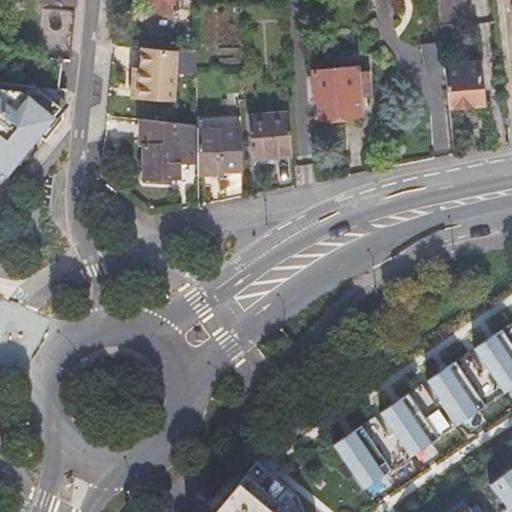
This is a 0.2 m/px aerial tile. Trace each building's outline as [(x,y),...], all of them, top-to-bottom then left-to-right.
[(178,0),(156,0),(156,12),(177,14),(178,0)] [(436,0),(439,28),(466,25),(463,0),(436,0)] [(72,59),(77,11),(45,8),(40,56),(72,59)] [(428,79),(445,77),(441,45),(424,47),(428,79)] [(179,53),(143,49),(142,71),(139,71),(136,99),(174,103),(179,53)] [(451,111),(487,108),(482,65),(465,66),(466,70),(447,72),(451,111)] [(367,104),(365,81),(358,82),(357,70),(357,66),(312,70),(316,116),(360,113),(360,105),(367,104)] [(0,171),(2,169),(7,172),(29,144),(25,141),(33,131),(46,141),(62,121),(64,108),(35,84),(0,80),(0,171)] [(292,156),(288,113),(248,117),(251,161),(292,156)] [(197,125),(197,140),(198,174),(219,174),(219,171),(242,170),(240,117),(197,118),(197,125)] [(197,140),(197,125),(170,123),(170,141),(170,145),(142,146),(143,166),(146,166),(147,178),(179,177),(179,165),(185,165),(197,165),(197,140)] [(511,324),(334,445),(365,490),(511,389),(511,324)] [(305,511),(298,496),(258,461),(256,463),(215,511),(305,511)] [(511,469),(492,485),(511,511),(511,469)]
